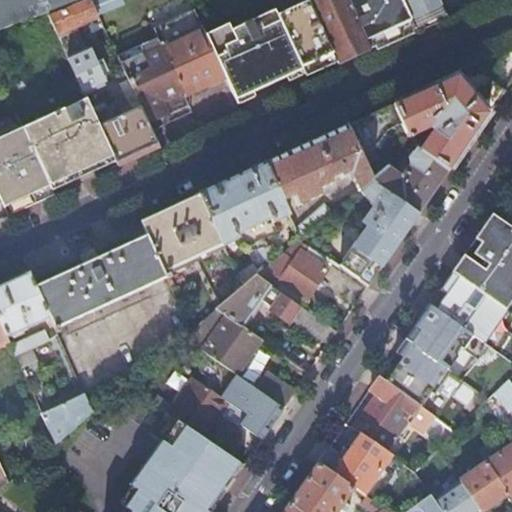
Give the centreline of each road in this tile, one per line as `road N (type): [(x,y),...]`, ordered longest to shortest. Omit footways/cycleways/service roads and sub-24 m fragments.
road 1 (residential): [(511,20),(0,253)]
road 2 (residential): [(248,511),(511,131)]
